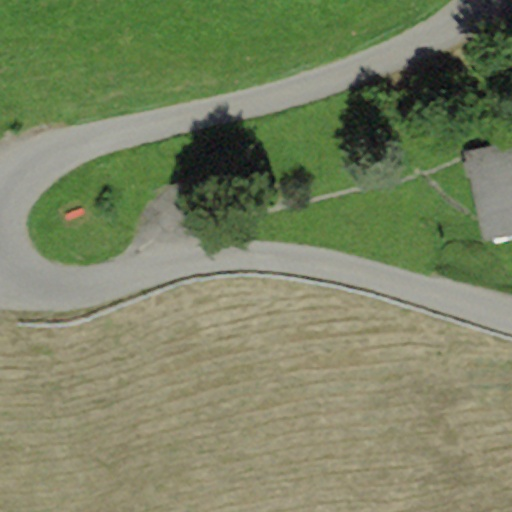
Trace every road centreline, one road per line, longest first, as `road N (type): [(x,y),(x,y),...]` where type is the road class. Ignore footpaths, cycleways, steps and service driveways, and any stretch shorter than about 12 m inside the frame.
road 1 (residential): [(0,201),(15,173),(50,141),(252,107),(504,0)]
road 2 (residential): [(511,319),(288,259),(214,254),(95,286),(61,287),(23,267),(0,242)]
